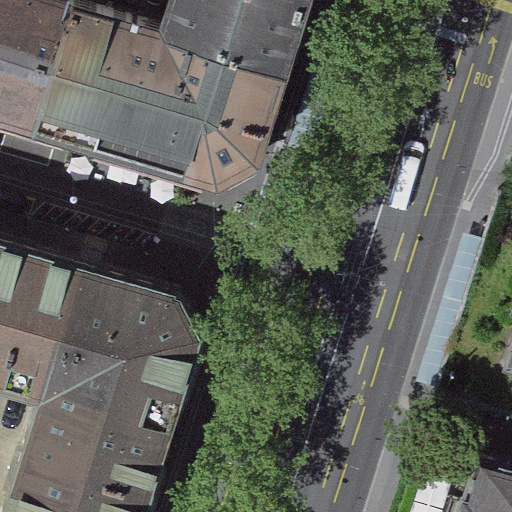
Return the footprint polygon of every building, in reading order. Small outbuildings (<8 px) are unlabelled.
[(0,0),(0,108),(39,120),(73,0),(0,0)] [(273,151),(304,57),(162,19),(98,0),(73,0),(39,120),(229,175),(273,151)] [(322,0),(168,0),(162,19),(304,57),(322,0)] [(0,375),(55,392),(95,254),(0,227),(0,375)] [(46,424),(164,462),(207,326),(184,280),(95,254),(55,392),(46,424)] [(46,424),(20,511),(147,511),(164,462),(46,424)] [(511,511),(511,455),(492,448),(470,511),(511,511)]
